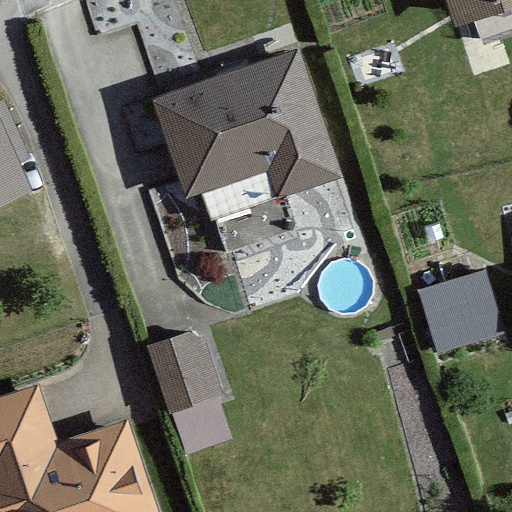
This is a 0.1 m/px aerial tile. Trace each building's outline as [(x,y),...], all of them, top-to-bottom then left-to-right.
[(432,0),(437,13),(476,0),(432,0)] [(293,44),(133,90),(169,217),(330,171),(293,44)] [(0,134),(0,189),(21,179),(0,134)] [(474,274),(406,292),(421,347),(489,329),(474,274)] [(209,328),(151,346),(171,412),(230,394),(209,328)] [(26,377),(0,384),(0,511),(137,511),(110,417),(44,436),(26,377)]
